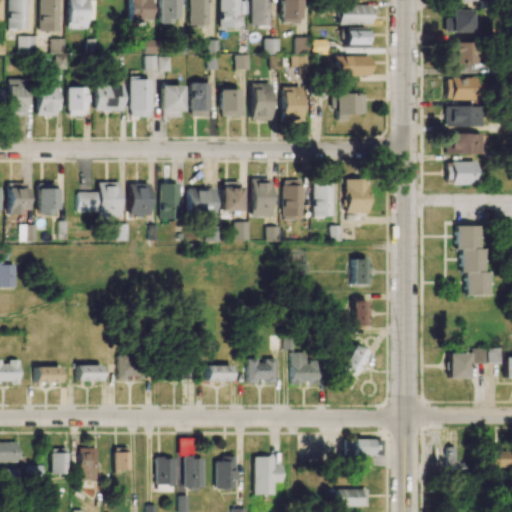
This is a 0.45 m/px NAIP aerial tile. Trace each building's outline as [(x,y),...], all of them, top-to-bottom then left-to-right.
[(24,0),(4,0),(4,30),(24,30),(24,0)] [(55,31),(55,0),(36,0),(36,31),(55,31)] [(83,0),(63,0),(64,29),(83,29),(83,0)] [(147,0),(124,0),(125,22),(147,22),(147,0)] [(155,0),(156,24),(168,24),(168,19),(175,19),(175,0),(155,0)] [(206,25),(205,0),(186,0),(187,25),(206,25)] [(237,0),(216,0),(216,28),(237,28),(237,0)] [(267,0),(248,0),(248,27),(267,27),(267,0)] [(299,23),(299,0),(277,0),(277,23),(299,23)] [(335,25),(368,25),(368,5),(335,5),(335,25)] [(470,33),(470,11),(448,10),(448,19),(442,19),(441,32),(470,33)] [(367,47),(367,28),(339,28),(339,48),(367,47)] [(33,36),(15,36),(15,53),(33,53),(33,36)] [(292,54),(307,54),(307,38),(292,37),(292,54)] [(62,39),(48,39),(47,52),(62,53),(62,39)] [(277,39),(261,39),(261,54),(277,54),(277,39)] [(141,52),(154,53),(155,40),(141,40),(141,52)] [(309,40),(309,53),(323,54),(324,40),(309,40)] [(443,43),(443,64),(472,64),(472,42),(443,43)] [(246,55),(232,56),(233,69),(246,69),(246,55)] [(296,73),(307,73),(306,55),(289,56),(289,67),(296,67),(296,73)] [(141,70),(153,70),(154,56),(142,56),(141,70)] [(331,56),(331,76),(367,76),(367,56),(331,56)] [(167,71),(167,57),(155,57),(155,71),(167,71)] [(147,78),(126,77),(125,117),(146,117),(147,78)] [(472,78),(442,78),(442,100),(472,100),(472,78)] [(23,116),(24,79),(4,79),(4,116),(23,116)] [(206,83),(186,83),(187,116),(206,116),(206,83)] [(247,120),(267,120),(267,83),(247,83),(247,120)] [(91,110),(119,111),(120,85),(92,84),(91,110)] [(53,116),(54,85),(33,85),(33,115),(53,116)] [(179,86),(157,86),(157,117),(179,117),(179,86)] [(299,87),(278,87),(278,123),(298,123),(299,87)] [(83,116),(84,88),(64,88),(64,115),(83,116)] [(217,90),(217,116),(241,116),(241,98),(237,98),(237,90),(217,90)] [(360,94),(332,94),(332,120),(343,120),(343,114),(360,114),(360,94)] [(479,126),(479,106),(442,106),(442,127),(479,126)] [(479,134),(442,133),(442,154),(478,155),(479,134)] [(445,185),(473,184),(472,163),(444,163),(445,185)] [(268,216),(268,179),(247,179),(248,216),(268,216)] [(363,179),(341,180),(342,213),(364,213),(363,179)] [(280,219),(299,218),(298,180),(279,181),(280,219)] [(330,217),(329,180),(309,180),(310,217),(330,217)] [(74,192),(74,212),(94,212),(94,219),(116,219),(116,182),(94,182),(95,192),(74,192)] [(238,182),(218,182),(218,210),(238,210),(238,182)] [(23,183),(3,183),(4,213),(24,213),(23,183)] [(55,213),(54,183),(34,184),(34,213),(55,213)] [(145,183),(124,183),(125,216),(146,216),(145,183)] [(176,183),(155,183),(155,219),(175,219),(176,183)] [(211,216),(212,188),(184,188),(183,215),(211,216)] [(231,222),(231,241),(246,240),(245,222),(231,222)] [(33,224),(17,225),(17,241),(33,241),(33,224)] [(113,240),(124,240),(124,232),(123,233),(123,224),(112,224),(113,240)] [(462,296),(485,296),(485,272),(480,272),(480,249),(475,249),(475,226),(452,226),(451,250),(456,250),(456,273),(462,273),(462,296)] [(216,243),(216,227),(202,227),(202,242),(216,243)] [(11,263),(5,263),(5,250),(0,250),(0,287),(11,288),(11,263)] [(348,284),(364,285),(364,259),(349,259),(348,284)] [(364,326),(364,300),(348,301),(349,327),(364,326)] [(364,353),(350,345),(338,368),(351,375),(364,353)] [(482,364),(483,348),(469,348),(468,364),(482,364)] [(302,353),(288,353),(288,384),(316,384),(316,361),(303,362),(302,353)] [(444,378),(465,379),(465,354),(444,353),(444,378)] [(187,378),(186,354),(169,354),(169,368),(161,368),(162,379),(187,378)] [(114,378),(140,378),(140,357),(114,357),(114,378)] [(511,357),(501,358),(501,380),(511,379),(511,357)] [(244,382),(272,382),(272,360),(254,360),(254,359),(244,358),(244,382)] [(0,383),(16,383),(16,362),(0,361),(0,383)] [(98,381),(98,365),(72,366),(73,381),(98,381)] [(203,381),(228,381),(228,366),(202,366),(203,381)] [(31,383),(57,382),(57,367),(31,367),(31,383)] [(370,439),(346,439),(346,456),(370,456),(370,439)] [(371,455),(379,455),(379,440),(370,440),(371,455)] [(13,443),(0,443),(0,462),(13,462),(13,443)] [(452,447),(442,447),(443,473),(461,472),(460,461),(453,461),(452,447)] [(93,480),(93,448),(75,448),(75,480),(93,480)] [(126,470),(126,448),(110,448),(110,471),(126,470)] [(47,474),(64,474),(64,449),(47,449),(47,474)] [(485,468),(505,467),(505,449),(485,450),(485,468)] [(172,458),(152,457),(152,485),(171,485),(172,458)] [(200,489),(200,457),(180,457),(180,489),(200,489)] [(250,495),(270,495),(270,483),(279,482),(278,466),(270,466),(270,457),(250,457),(250,495)] [(212,489),(232,489),(231,458),(212,459),(212,489)] [(13,470),(0,469),(0,485),(13,486),(13,470)] [(363,489),(332,490),(332,507),(363,506),(363,489)]
